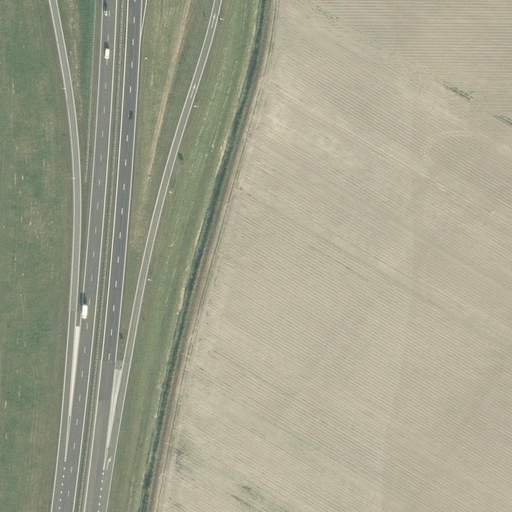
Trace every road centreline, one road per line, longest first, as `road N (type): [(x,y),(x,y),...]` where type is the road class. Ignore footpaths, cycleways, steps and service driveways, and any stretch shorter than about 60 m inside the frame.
road 1 (trunk): [(96,468),(217,0)]
road 2 (trunk): [(96,468),(136,0)]
road 3 (trunk): [(53,0),(76,169),(71,462)]
road 4 (trunk): [(109,0),(71,462)]
